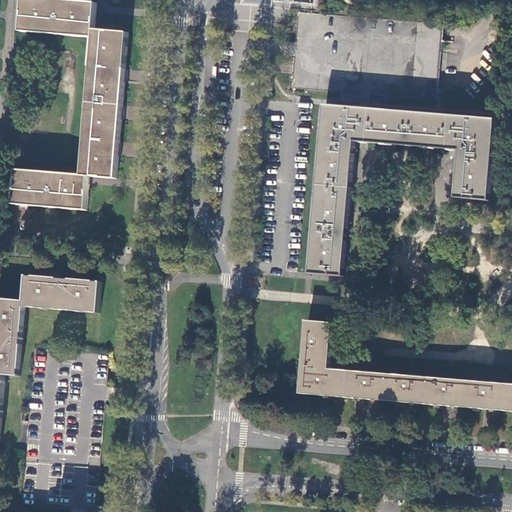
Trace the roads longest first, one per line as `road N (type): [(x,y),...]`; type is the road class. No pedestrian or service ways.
road 1 (secondary): [(181,1),(161,262)]
road 2 (tertiary): [(511,464),(372,452),(261,479)]
road 3 (secondary): [(161,262),(149,470)]
road 4 (residential): [(0,183),(11,0)]
road 5 (residential): [(0,242),(161,262)]
road 6 (tertiary): [(261,479),(385,493)]
